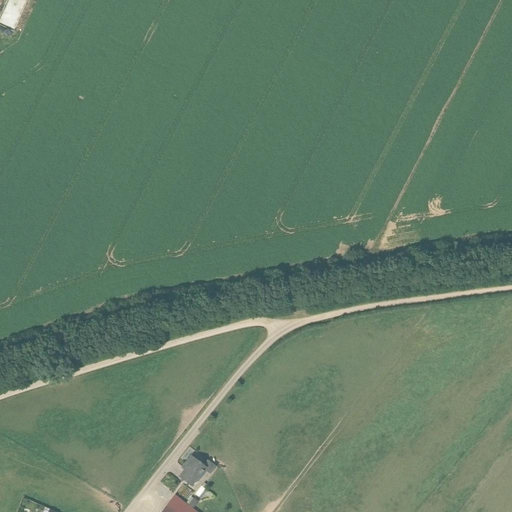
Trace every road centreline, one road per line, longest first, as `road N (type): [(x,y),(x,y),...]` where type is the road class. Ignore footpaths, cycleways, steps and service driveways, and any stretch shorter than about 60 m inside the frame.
road 1 (unclassified): [(127,511),(229,384),(284,330),(360,309),(511,288)]
road 2 (track): [(0,396),(238,325),(284,330)]
